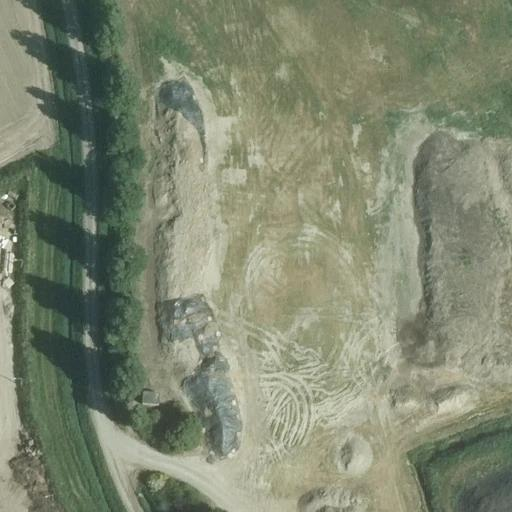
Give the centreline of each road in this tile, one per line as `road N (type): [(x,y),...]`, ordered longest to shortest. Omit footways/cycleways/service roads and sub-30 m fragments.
road 1 (unclassified): [(133,511),(98,422),(91,378),(90,188),(65,0)]
road 2 (track): [(405,511),(384,452),(511,399)]
road 3 (track): [(106,447),(226,483),(245,511)]
